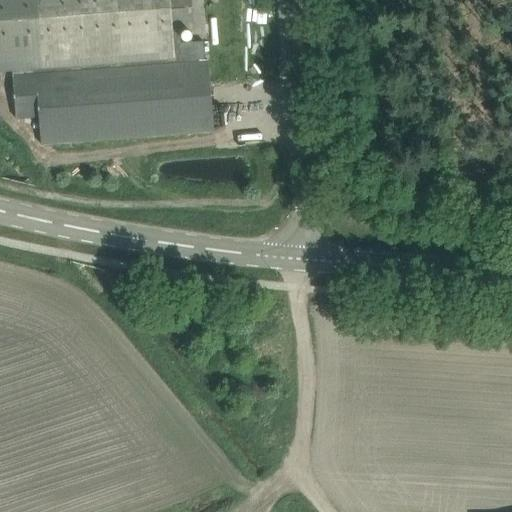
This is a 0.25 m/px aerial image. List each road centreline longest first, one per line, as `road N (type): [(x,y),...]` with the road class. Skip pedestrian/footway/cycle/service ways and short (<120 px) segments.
road 1 (secondary): [(0,214),(228,255),(295,259)]
road 2 (unclassified): [(330,511),(298,465),(310,376),(295,259)]
road 3 (unclassified): [(295,259),(303,180),(290,0)]
road 4 (secondary): [(295,259),(511,274)]
